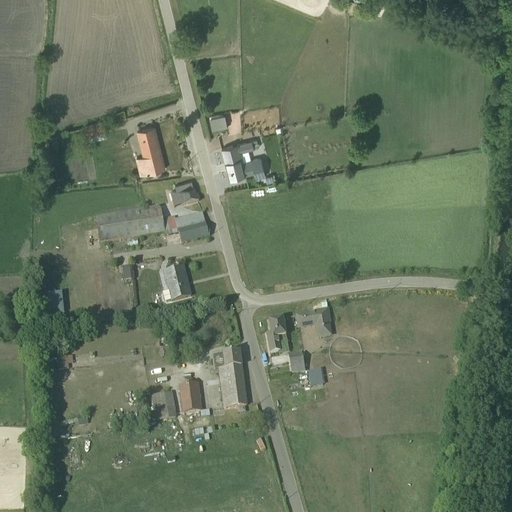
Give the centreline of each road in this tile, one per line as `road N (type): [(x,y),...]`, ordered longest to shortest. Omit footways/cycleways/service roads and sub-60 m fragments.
road 1 (unclassified): [(162,0),(237,290),(252,302)]
road 2 (track): [(487,292),(511,7)]
road 3 (unclassified): [(252,302),(389,285),(511,295)]
road 4 (unclassified): [(252,302),(256,370),(295,511)]
